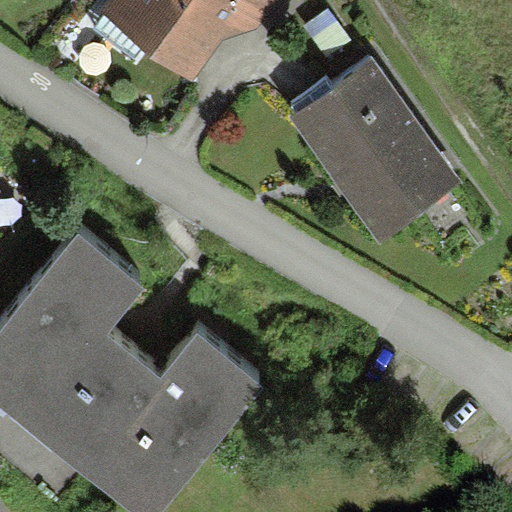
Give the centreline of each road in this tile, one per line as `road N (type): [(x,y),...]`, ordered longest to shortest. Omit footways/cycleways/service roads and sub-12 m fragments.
road 1 (residential): [(0,69),(475,365)]
road 2 (track): [(511,209),(370,0)]
